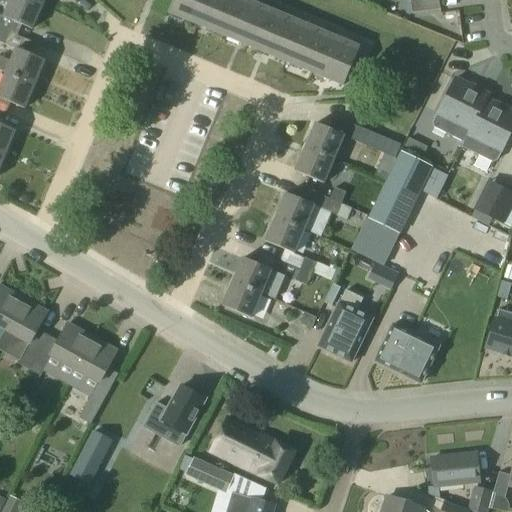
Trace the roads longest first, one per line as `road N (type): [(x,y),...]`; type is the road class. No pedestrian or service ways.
road 1 (residential): [(160,311),(214,203),(236,186),(265,99),(130,40)]
road 2 (residential): [(361,413),(308,398),(160,311)]
road 3 (residential): [(130,40),(39,245)]
road 4 (residential): [(511,405),(361,413)]
road 5 (residential): [(160,311),(39,245)]
